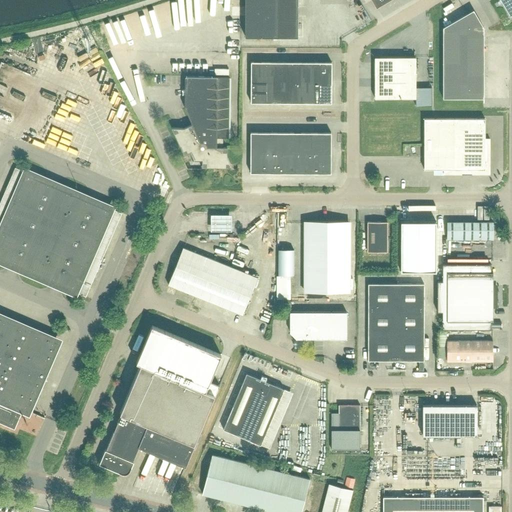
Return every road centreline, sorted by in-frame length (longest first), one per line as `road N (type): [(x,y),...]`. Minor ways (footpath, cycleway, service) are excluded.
road 1 (unclassified): [(511,381),(348,381),(138,297)]
road 2 (unclassified): [(351,197),(194,198),(177,205),(138,297)]
road 3 (unknown): [(177,205),(128,61),(227,53)]
road 4 (unclassified): [(351,197),(353,55),(365,38),(432,0)]
road 5 (unclassified): [(138,297),(61,486)]
road 6 (unclassified): [(511,199),(351,197)]
